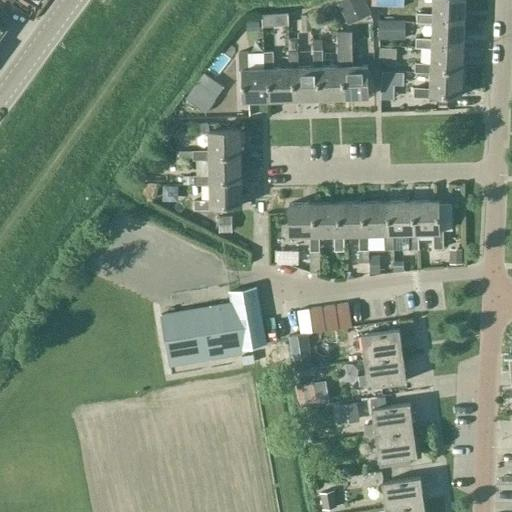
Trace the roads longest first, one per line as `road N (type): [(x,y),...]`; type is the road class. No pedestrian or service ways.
road 1 (residential): [(268,176),(496,173)]
road 2 (residential): [(482,511),(491,299)]
road 3 (residential): [(496,173),(504,0)]
road 4 (residential): [(491,299),(496,173)]
road 5 (secondary): [(0,99),(73,0)]
